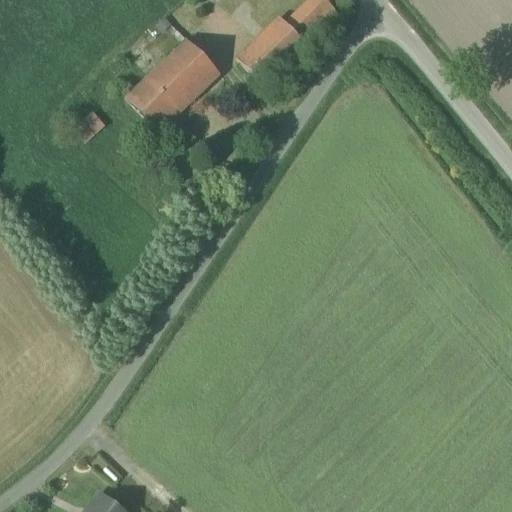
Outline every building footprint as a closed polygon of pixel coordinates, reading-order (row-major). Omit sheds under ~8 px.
[(195,0),(193,0),(188,5),(196,14),(202,9),(195,0)] [(313,0),(285,28),(279,22),(236,64),(264,93),(340,20),(320,0),(313,0)] [(151,76),(186,113),(220,79),(186,44),(151,76)] [(186,113),(151,76),(124,102),(160,138),(186,113)] [(102,130),(92,118),(75,132),(86,144),(102,130)] [(45,254),(36,246),(31,251),(40,260),(45,254)] [(115,511),(100,500),(90,511),(115,511)]
